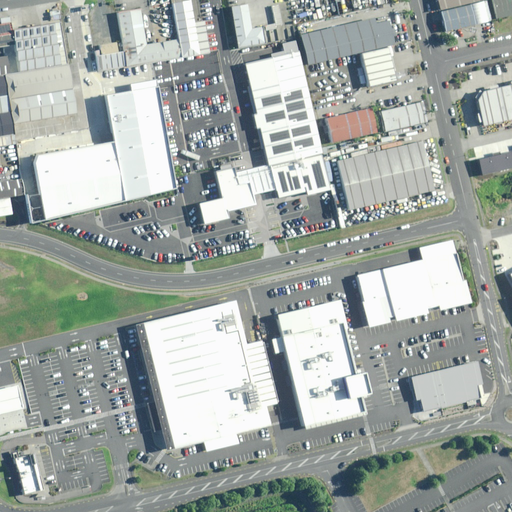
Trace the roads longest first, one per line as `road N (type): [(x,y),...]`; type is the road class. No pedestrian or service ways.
road 1 (residential): [(0,234),(119,273),(193,280),(469,218)]
road 2 (residential): [(93,511),(470,422)]
road 3 (residential): [(433,62),(469,218)]
road 4 (residential): [(469,218),(502,371)]
